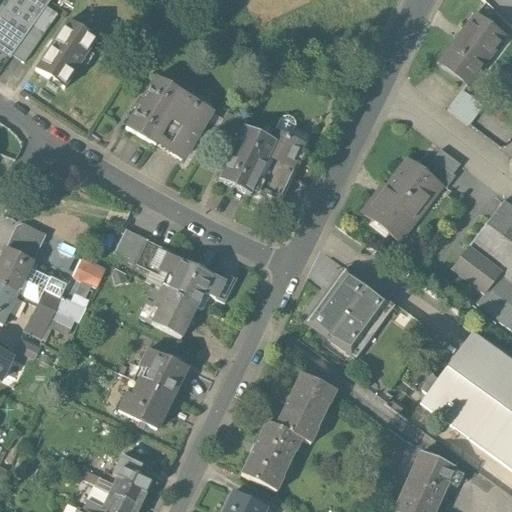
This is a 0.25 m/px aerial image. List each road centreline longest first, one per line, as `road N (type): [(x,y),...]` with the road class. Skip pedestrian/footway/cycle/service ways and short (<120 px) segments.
road 1 (residential): [(420,0),(289,270)]
road 2 (residential): [(289,270),(45,135)]
road 3 (residential): [(289,270),(173,511)]
